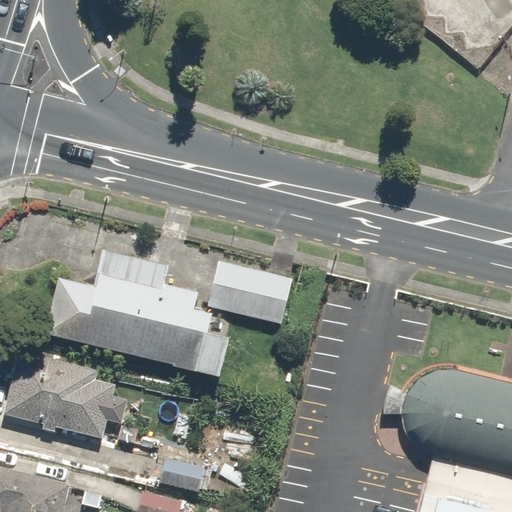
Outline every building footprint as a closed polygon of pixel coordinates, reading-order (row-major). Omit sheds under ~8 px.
[(63,273),(49,331),(227,373),(236,332),(216,327),(220,310),(198,305),(203,287),(168,279),(172,263),(106,247),(98,281),(63,273)] [(295,275),(222,258),(211,303),(285,321),(295,275)] [(118,371),(23,348),(8,412),(106,435),(110,415),(122,418),(128,392),(114,389),(118,371)] [(438,456),(424,511),(511,511),(511,385),(462,372),(447,371),(432,375),(413,389),(403,402),(405,422),(417,447),(438,456)] [(263,423),(214,413),(207,446),(256,456),(263,423)] [(207,462),(166,454),(160,483),(201,491),(207,462)] [(67,511),(75,481),(0,463),(0,506),(4,507),(3,511),(67,511)] [(181,511),(185,495),(143,487),(137,511),(181,511)]
